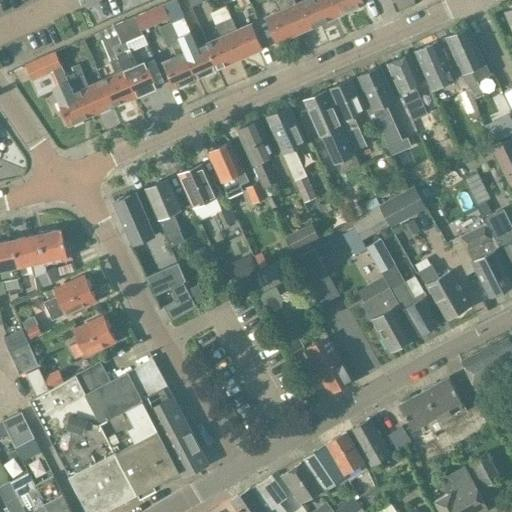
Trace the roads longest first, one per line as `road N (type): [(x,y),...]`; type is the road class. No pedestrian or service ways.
road 1 (residential): [(70,188),(152,138),(474,3)]
road 2 (residential): [(224,477),(70,188)]
road 3 (residential): [(224,477),(511,322)]
road 4 (residential): [(70,188),(0,90)]
